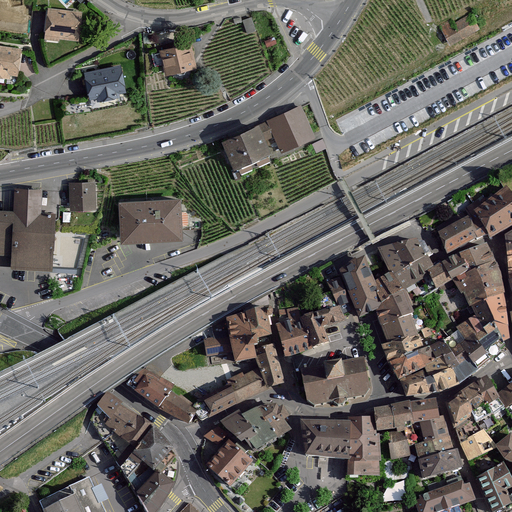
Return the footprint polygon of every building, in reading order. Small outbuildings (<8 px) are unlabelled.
[(82,13),(50,11),(48,37),(80,40),(82,13)] [(451,22),(442,27),(451,44),(477,29),(470,16),(453,26),(451,22)] [(252,17),(243,20),(248,33),(256,30),(252,17)] [(511,27),(445,62),(335,120),(357,161),(511,80),(511,27)] [(191,45),(163,52),(169,75),(197,68),(191,45)] [(20,49),(0,47),(0,75),(7,77),(7,73),(17,74),(20,49)] [(120,67),(87,73),(92,98),(101,96),(102,100),(118,97),(117,93),(125,92),(120,67)] [(302,109),(272,122),(286,152),(315,138),(302,109)] [(260,129),(228,142),(239,167),(271,153),(260,129)] [(95,185),(72,185),(73,210),(96,210),(95,185)] [(0,213),(0,251),(14,252),(13,258),(53,260),(54,219),(41,218),(42,191),(17,190),(16,214),(0,213)] [(463,215),(439,229),(442,235),(438,238),(447,257),(464,247),(476,240),(488,236),(492,240),(508,229),(511,227),(511,196),(508,190),(483,209),(478,203),(466,209),(471,218),(466,221),(463,215)] [(177,196),(119,199),(121,237),(179,234),(177,196)] [(391,245),(380,247),(394,275),(385,280),(376,285),(365,260),(358,261),(344,272),(363,317),(371,314),(379,311),(383,323),(390,345),(394,358),(399,371),(402,378),(424,368),(429,379),(424,381),(421,375),(404,385),(409,396),(422,394),(438,393),(448,389),(458,384),(474,372),(483,365),(482,363),(498,350),(506,348),(505,324),(503,294),(502,288),(499,274),(491,257),(486,246),(458,256),(439,266),(433,269),(430,264),(426,257),(430,255),(427,249),(423,243),(415,241),(408,242),(391,245)] [(333,271),(328,274),(334,286),(331,287),(334,294),(320,300),(327,316),(304,324),(300,312),(292,313),(281,312),(282,326),(278,328),(284,350),(287,358),(329,343),(325,332),(336,328),(348,325),(345,319),(354,314),(342,282),(338,284),(333,271)] [(225,321),(213,327),(217,351),(232,350),(236,364),(244,362),(253,360),(251,345),(272,340),(271,331),(269,320),(273,316),(271,308),(225,321)] [(280,364),(273,344),(261,348),(256,360),(261,370),(245,379),(243,377),(228,385),(229,388),(193,408),(170,395),(137,374),(128,385),(144,397),(159,409),(176,419),(191,426),(197,415),(203,424),(216,416),(258,394),(280,382),(282,369),(280,364)] [(365,360),(303,372),(310,404),(316,409),(366,398),(372,390),(365,360)] [(511,383),(502,391),(499,394),(495,388),(488,375),(474,382),(465,388),(458,393),(448,400),(460,433),(469,458),(497,447),(485,430),(481,429),(475,419),(502,402),(505,404),(511,398),(511,383)] [(156,469),(173,450),(162,438),(155,432),(141,422),(124,411),(120,408),(122,406),(108,395),(99,405),(113,419),(108,426),(134,446),(117,464),(127,478),(143,458),(156,469)] [(426,480),(461,469),(460,462),(459,455),(454,456),(450,438),(446,422),(443,422),(440,422),(437,405),(421,408),(417,408),(415,404),(401,408),(381,412),(385,434),(403,431),(404,438),(394,438),(396,463),(414,459),(413,449),(420,448),(426,480)] [(232,420),(224,425),(243,442),(247,440),(257,452),(291,432),(284,422),(290,419),(283,409),(279,410),(276,408),(272,408),(258,412),(248,417),(243,420),(239,416),(232,420)] [(336,424),(303,423),(305,442),(307,457),(349,459),(348,477),(381,478),(380,457),(384,457),(382,433),(379,434),(378,419),(361,419),(355,419),(354,424),(336,424)] [(225,435),(218,429),(208,438),(217,443),(225,435)] [(511,437),(501,447),(508,458),(511,460),(511,437)] [(251,464),(230,445),(210,468),(230,486),(251,464)] [(511,482),(504,465),(480,479),(488,499),(493,511),(496,511),(511,504),(511,497),(508,490),(511,487),(511,482)] [(156,472),(136,492),(149,511),(153,511),(158,507),(171,484),(156,472)] [(105,511),(88,477),(40,501),(44,511),(105,511)] [(432,495),(416,501),(420,511),(460,511),(465,511),(462,505),(475,500),(470,487),(465,489),(461,478),(430,490),(432,495)]
